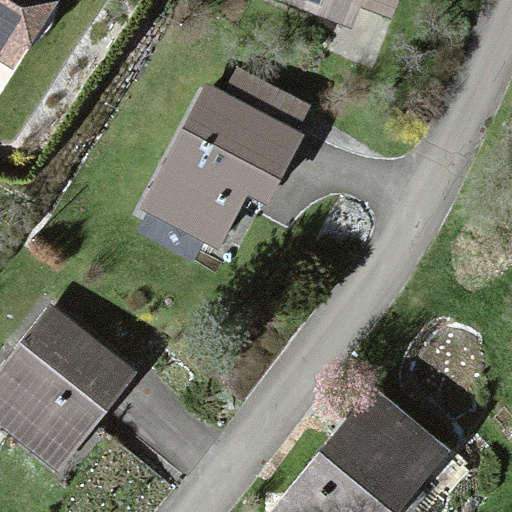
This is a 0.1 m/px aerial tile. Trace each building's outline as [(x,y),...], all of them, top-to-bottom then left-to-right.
[(53,0),(0,0),(0,59),(11,67),(53,0)] [(364,10),(393,21),(400,0),(286,0),(358,25),(364,10)] [(210,83),(143,213),(209,247),(237,192),(267,208),(318,108),(241,68),(229,92),(210,83)] [(57,301),(0,370),(0,434),(4,429),(61,475),(145,371),(57,301)] [(373,390),(270,511),(392,511),(445,450),(373,390)]
